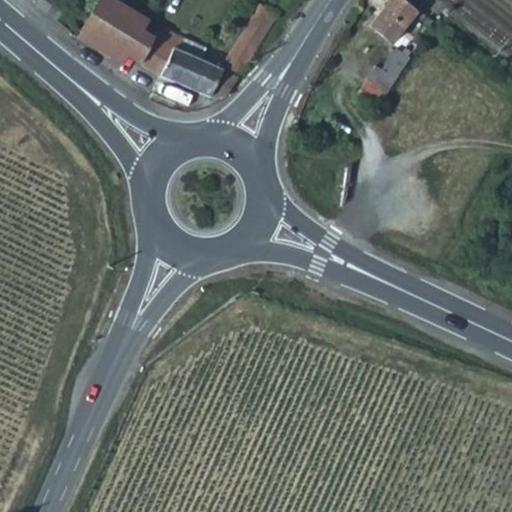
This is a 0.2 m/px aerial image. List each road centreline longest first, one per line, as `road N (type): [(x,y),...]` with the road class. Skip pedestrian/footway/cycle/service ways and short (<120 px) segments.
road 1 (track): [(511,405),(255,324),(148,378)]
road 2 (secondary): [(46,511),(132,326)]
road 3 (secondary): [(349,266),(511,342)]
road 4 (secondary): [(192,141),(65,76)]
road 5 (secondary): [(65,76),(148,189)]
road 6 (secondary): [(230,245),(349,266)]
